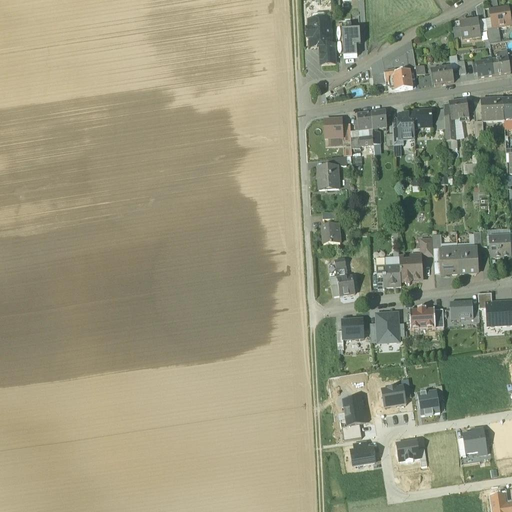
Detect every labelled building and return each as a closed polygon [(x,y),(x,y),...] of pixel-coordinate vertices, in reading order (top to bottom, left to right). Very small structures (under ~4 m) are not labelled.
[(508,9),(490,11),(493,29),(498,29),(511,27),(508,9)] [(323,15),(313,15),(311,18),(311,21),(309,22),(309,30),(308,30),(307,31),(307,37),(309,39),(310,39),(311,48),(317,47),(319,46),(320,47),(321,51),(334,50),(334,46),(331,46),(329,20),(326,21),(325,17),(323,15)] [(478,21),(459,24),(460,28),(462,38),(462,41),(481,39),(478,22),(478,21)] [(486,21),(478,22),(480,34),(487,33),(487,30),(486,21)] [(457,29),(453,30),(454,39),(462,38),(460,28),(457,29)] [(487,33),(489,42),(489,45),(500,44),(498,29),(493,29),(487,30),(487,33)] [(359,31),(342,32),(344,58),(358,57),(357,46),(361,46),(359,31)] [(411,42),(405,45),(407,58),(414,57),(411,42)] [(405,45),(382,60),(384,75),(393,73),(393,69),(408,67),(407,58),(405,45)] [(485,50),(476,51),(477,57),(491,56),(490,51),(490,49),(485,50)] [(334,50),(321,51),(321,65),(335,64),(334,50)] [(414,57),(407,58),(408,67),(409,70),(416,69),(414,57)] [(452,68),(452,71),(458,70),(457,64),(456,57),(450,59),(451,68),(452,68)] [(499,61),(492,62),(494,77),(511,75),(508,59),(499,61)] [(371,67),(372,76),(384,75),(382,60),(371,67)] [(492,62),(476,65),(476,68),(473,68),(474,74),(477,74),(478,80),(494,77),(492,62)] [(464,63),(457,64),(458,70),(459,76),(466,75),(464,63)] [(424,67),(416,69),(417,77),(425,76),(424,67)] [(451,68),(430,71),(433,87),(454,84),(452,71),(452,68),(451,68)] [(393,73),(384,75),(385,82),(389,81),(390,89),(394,88),(395,93),(413,90),(410,72),(405,73),(404,71),(393,73)] [(384,75),(372,76),(374,87),(385,85),(385,82),(384,75)] [(511,101),(503,102),(504,123),(504,124),(511,123),(511,101)] [(466,102),(449,104),(449,106),(451,118),(451,122),(455,121),(466,120),(466,123),(470,122),(466,102)] [(503,102),(481,103),(482,124),(475,124),(475,127),(483,126),(483,124),(504,123),(503,102)] [(386,112),(371,114),(372,131),(387,129),(386,112)] [(431,113),(413,114),(414,130),(432,129),(431,113)] [(371,114),(357,116),(358,123),(355,123),(355,128),(358,128),(358,133),(367,131),(372,131),(371,114)] [(413,116),(400,116),(398,119),(398,131),(399,142),(403,142),(415,141),(413,116)] [(451,118),(444,119),(445,123),(446,143),(456,142),(455,121),(451,122),(451,118)] [(324,123),(325,140),(343,139),(342,121),(324,123)] [(483,126),(475,127),(476,140),(484,140),(483,126)] [(398,131),(393,131),(393,135),(393,146),(393,147),(403,147),(403,142),(399,142),(398,131)] [(359,138),(351,139),(352,150),(360,150),(359,138)] [(368,139),(359,140),(360,148),(373,146),(373,138),(368,139)] [(456,142),(446,143),(446,151),(457,150),(456,142)] [(346,158),(328,161),(329,168),(338,168),(346,167),(346,158)] [(477,166),(463,166),(464,175),(477,175),(477,166)] [(329,168),(318,169),(319,191),(339,190),(338,168),(329,168)] [(338,226),(322,228),(323,246),(330,245),(330,246),(340,245),(338,226)] [(510,238),(490,239),(491,260),(511,259),(510,238)] [(433,242),(421,243),(422,258),(434,257),(433,252),(433,242)] [(475,251),(458,252),(459,276),(477,275),(476,253),(475,253),(475,251)] [(458,252),(439,253),(441,277),(459,276),(458,252)] [(385,260),(376,261),(377,278),(383,278),(386,278),(385,260)] [(399,260),(385,260),(386,278),(383,278),(384,289),(401,288),(401,283),(400,260),(399,260)] [(420,262),(412,262),(409,260),(400,260),(401,283),(404,283),(407,285),(410,285),(412,283),(419,282),(421,280),(420,262)] [(344,261),(335,263),(336,271),(346,269),(344,261)] [(352,278),(337,280),(338,286),(340,297),(355,295),(352,278)] [(338,286),(331,287),(333,298),(340,297),(338,286)] [(479,305),(479,311),(486,310),(486,305),(492,305),(491,296),(478,296),(479,305)] [(450,321),(473,320),(473,306),(472,303),(449,304),(450,321)] [(487,327),(511,326),(511,303),(492,305),(486,305),(486,310),(487,327)] [(417,311),(409,311),(410,331),(436,329),(435,311),(435,310),(426,311),(426,309),(417,310),(417,311)] [(435,311),(436,329),(444,329),(443,311),(435,311)] [(378,344),(399,343),(399,339),(398,328),(398,315),(377,316),(377,328),(378,344)] [(362,321),(342,321),(343,332),(343,340),(363,339),(362,321)] [(377,328),(370,328),(370,344),(378,344),(377,328)] [(403,387),(405,400),(412,399),(409,381),(402,382),(403,387)] [(403,387),(381,391),(384,409),(406,406),(405,400),(403,387)] [(437,392),(438,401),(444,400),(442,387),(436,388),(437,392)] [(417,395),(421,417),(440,414),(438,401),(437,392),(417,395)] [(342,402),(346,428),(359,426),(365,425),(361,399),(342,402)] [(361,439),(359,426),(346,428),(342,429),(344,442),(361,439)] [(477,434),(463,436),(463,439),(465,454),(478,452),(479,456),(487,455),(483,430),(477,431),(477,434)] [(465,454),(463,439),(457,439),(460,457),(466,456),(465,454)] [(418,449),(417,442),(396,445),(399,463),(405,462),(406,463),(413,462),(413,461),(420,459),(418,449)] [(354,445),(355,451),(367,449),(366,443),(354,445)] [(373,448),(367,449),(355,451),(351,452),(353,467),(375,463),(373,448)] [(424,448),(418,449),(420,459),(421,469),(427,468),(424,448)] [(504,497),(491,499),(493,511),(511,511),(511,505),(505,506),(504,497)]
